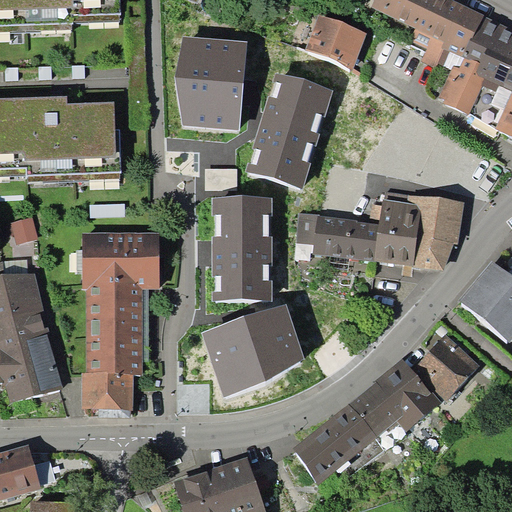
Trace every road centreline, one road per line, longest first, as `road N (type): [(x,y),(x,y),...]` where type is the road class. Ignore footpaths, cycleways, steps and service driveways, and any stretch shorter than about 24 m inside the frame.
road 1 (residential): [(127,438),(212,436),(294,420),(435,305),(511,218)]
road 2 (residential): [(0,439),(127,438)]
